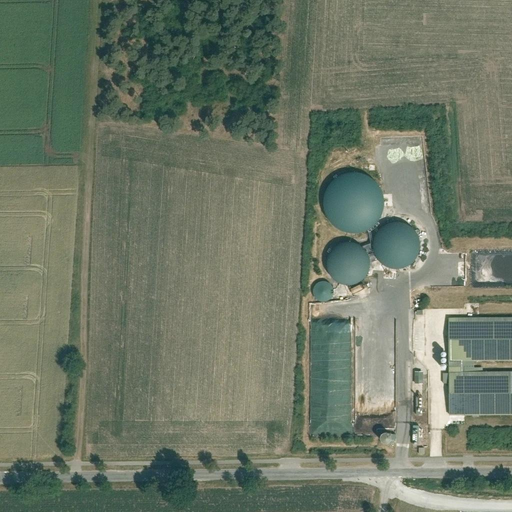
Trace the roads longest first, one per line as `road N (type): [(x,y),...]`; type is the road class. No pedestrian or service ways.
road 1 (track): [(99,0),(70,479)]
road 2 (tertiary): [(0,479),(388,475)]
road 3 (tertiary): [(388,475),(511,472)]
